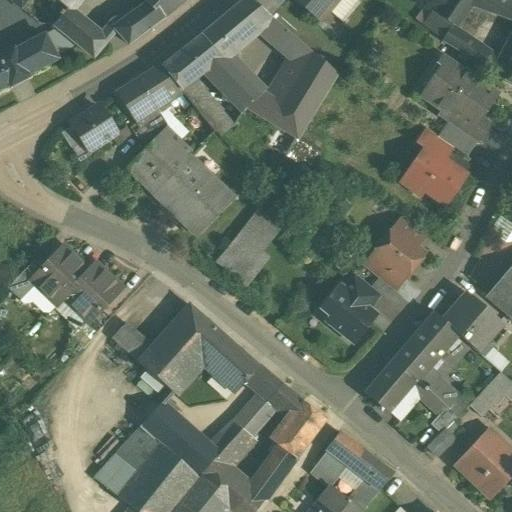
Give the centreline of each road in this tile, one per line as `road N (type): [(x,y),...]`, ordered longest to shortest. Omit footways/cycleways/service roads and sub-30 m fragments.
road 1 (residential): [(0,161),(91,233),(284,353),(342,400)]
road 2 (residential): [(511,162),(470,244),(342,400)]
road 3 (secondary): [(218,0),(142,58),(0,140)]
road 4 (residential): [(342,400),(461,511)]
